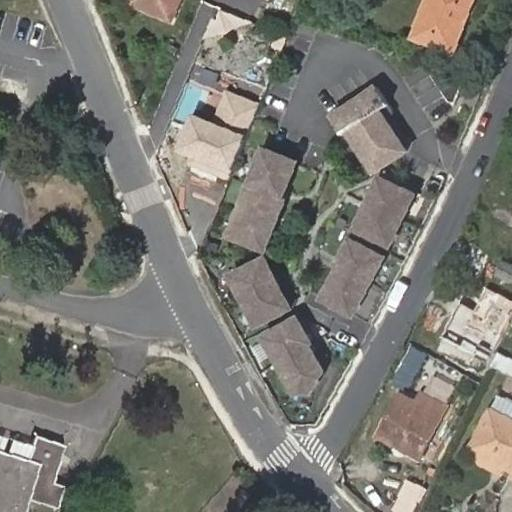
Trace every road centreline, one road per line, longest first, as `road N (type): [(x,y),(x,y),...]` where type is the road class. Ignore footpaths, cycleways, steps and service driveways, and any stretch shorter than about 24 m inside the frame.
road 1 (residential): [(511,80),(387,342),(303,481)]
road 2 (residential): [(192,311),(65,0)]
road 3 (residential): [(303,481),(230,388),(192,311)]
road 4 (residential): [(0,285),(70,304),(192,311)]
